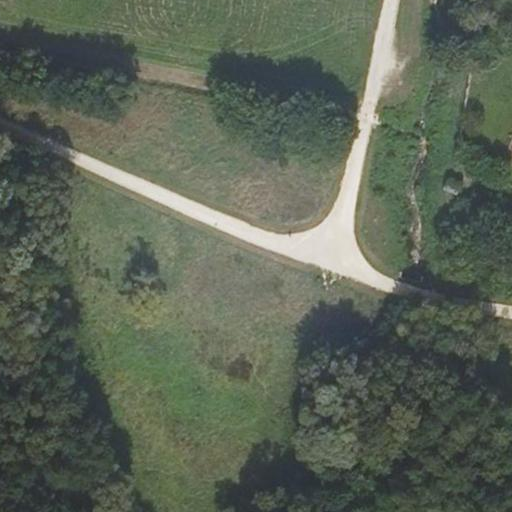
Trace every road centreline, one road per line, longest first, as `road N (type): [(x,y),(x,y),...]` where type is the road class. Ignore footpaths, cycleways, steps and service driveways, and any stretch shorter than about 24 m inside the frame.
road 1 (track): [(0,126),(326,261),(390,0)]
road 2 (track): [(326,261),(452,304),(511,314)]
